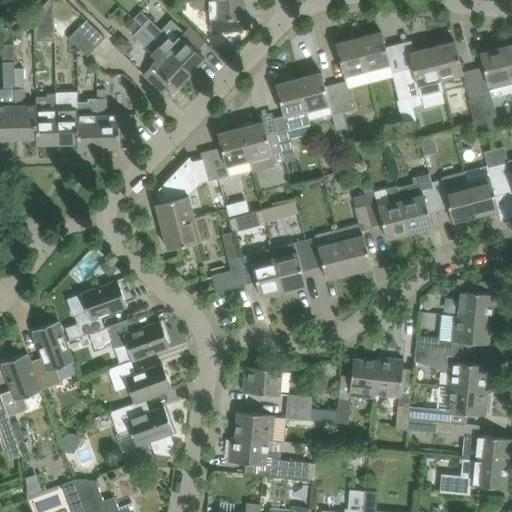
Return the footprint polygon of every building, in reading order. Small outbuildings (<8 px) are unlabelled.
[(54,0),(48,0),(41,9),(41,28),(55,28),(54,0)] [(243,0),(193,0),(194,8),(211,7),(211,31),(233,31),(233,18),(244,18),(243,0)] [(130,17),(125,23),(134,31),(139,24),(130,17)] [(149,17),(141,26),(191,73),(205,58),(197,50),(206,41),(190,26),(175,41),(149,17)] [(87,19),(78,28),(97,46),(106,37),(87,19)] [(191,73),(141,26),(133,34),(159,58),(144,74),(160,89),(168,80),(176,88),(191,73)] [(78,28),(69,38),(88,56),(97,46),(78,28)] [(382,31),(359,37),(367,70),(390,64),(382,31)] [(110,34),(95,50),(123,75),(137,59),(110,34)] [(336,43),(341,62),(345,76),(367,70),(359,37),(336,43)] [(455,41),(432,47),(441,79),(463,73),(463,72),(455,41)] [(0,138),(17,138),(16,87),(14,43),(3,44),(4,88),(0,88),(0,138)] [(511,44),(503,47),(511,79),(511,80),(511,44)] [(413,66),(403,69),(410,97),(413,106),(416,106),(413,96),(443,89),(440,79),(441,79),(432,47),(410,52),(413,66)] [(484,66),(473,69),(480,97),(491,95),(492,96),(511,91),(511,80),(511,79),(503,47),(480,53),(484,66)] [(403,69),(392,72),(401,109),(413,106),(410,97),(403,69)] [(463,73),(475,121),(486,119),(480,97),(473,69),(463,72),(463,73)] [(322,72),(299,78),(307,110),(330,105),(332,114),(343,112),(336,83),(325,86),(322,72)] [(276,84),(281,103),(285,116),(307,110),(299,78),(276,84)] [(346,80),(336,83),(343,112),(354,109),(346,80)] [(25,87),(16,87),(17,138),(37,138),(36,104),(26,104),(25,87)] [(78,92),(56,93),(58,143),(78,143),(77,109),(77,101),(78,101),(78,92)] [(37,104),(36,104),(37,138),(37,144),(58,143),(56,93),(47,93),(47,96),(36,96),(37,104)] [(77,101),(77,109),(78,143),(78,149),(99,148),(98,97),(87,97),(88,101),(78,101),(77,101)] [(107,97),(98,97),(99,148),(120,147),(119,133),(132,132),(131,114),(108,114),(107,97)] [(264,121),(241,127),(252,169),(274,163),(278,180),(289,178),(285,160),(278,132),(267,135),(264,121)] [(222,147),(211,149),(219,178),(229,175),(252,169),(241,127),(218,133),(222,147)] [(288,129),(278,132),(285,160),(296,157),(288,129)] [(397,130),(388,132),(390,142),(399,140),(397,130)] [(201,152),(202,159),(206,172),(208,180),(208,181),(219,178),(211,149),(201,152)] [(157,203),(162,227),(207,215),(206,214),(194,217),(189,195),(201,182),(208,181),(202,158),(193,161),(190,158),(191,157),(190,156),(159,189),(160,189),(161,188),(164,191),(165,194),(164,194),(165,196),(158,197),(160,203),(157,203)] [(509,162),(498,164),(505,193),(511,191),(511,171),(509,162)] [(487,165),(464,170),(476,215),(499,209),(495,195),(505,193),(498,164),(487,167),(487,165)] [(443,179),(432,181),(439,210),(449,207),(453,221),(476,215),(464,170),(442,176),(443,179)] [(398,185),(397,185),(410,232),(433,226),(429,213),(439,210),(432,181),(429,172),(413,176),(415,182),(398,186),(398,185)] [(397,185),(365,194),(373,227),(383,224),(387,238),(410,232),(397,185)] [(373,227),(365,194),(354,197),(356,206),(355,207),(361,230),(373,227)] [(277,205),(263,208),(265,219),(279,215),(277,205)] [(207,215),(162,227),(168,249),(188,244),(201,241),(213,238),(207,215)] [(233,232),(237,247),(247,284),(257,282),(261,296),(284,290),(276,257),(273,248),(251,253),(250,252),(244,229),(233,232)] [(320,241),(343,239),(342,230),(319,232),(320,241)] [(364,234),(341,240),(350,273),(372,267),(364,234)] [(316,236),(306,239),(313,267),(323,265),(327,279),(350,273),(341,240),(319,246),(316,236)] [(273,248),(276,257),(284,290),(306,284),(302,270),(313,267),(306,239),(295,242),(273,248)] [(228,250),(231,258),(229,259),(231,270),(212,275),(216,292),(247,284),(237,247),(228,250)] [(108,257),(101,264),(111,274),(118,267),(108,257)] [(482,281),(458,279),(457,291),(461,291),(458,315),(491,319),(495,320),(498,294),(481,293),(482,281)] [(65,326),(71,340),(82,336),(90,333),(105,327),(101,316),(128,306),(118,280),(81,293),(87,311),(75,315),(77,322),(65,326)] [(417,335),(416,347),(457,351),(458,341),(489,344),(491,319),(458,315),(454,314),(452,338),(417,335)] [(105,327),(90,333),(95,347),(107,342),(105,340),(111,337),(114,347),(126,343),(133,360),(170,347),(161,320),(134,330),(129,318),(107,326),(105,327)] [(42,357),(31,361),(42,390),(41,389),(62,382),(57,368),(74,361),(65,339),(58,320),(32,330),(42,357)] [(457,351),(416,347),(415,360),(449,370),(447,387),(451,387),(485,389),(487,364),(456,361),(457,351)] [(0,393),(0,394),(7,412),(8,416),(29,409),(25,397),(42,390),(31,361),(28,353),(2,362),(11,389),(0,393)] [(378,356),(378,360),(375,397),(376,393),(400,396),(404,359),(378,356)] [(354,358),(352,377),(350,395),(375,397),(378,360),(354,358)] [(136,373),(131,360),(109,369),(116,390),(128,386),(135,403),(172,389),(163,363),(136,373)] [(243,391),(263,393),(280,395),(281,389),(283,369),(246,366),(243,391)] [(402,382),(400,404),(398,404),(396,428),(408,429),(409,417),(410,405),(409,405),(411,382),(402,382)] [(485,389),(451,387),(449,411),(486,415),(488,389),(485,389)] [(288,394),(287,406),(311,408),(312,396),(288,394)] [(339,398),(336,422),(348,424),(351,400),(339,398)] [(138,416),(133,403),(110,411),(118,433),(130,428),(137,446),(151,440),(155,439),(168,434),(174,432),(164,406),(138,416)] [(410,405),(409,417),(433,420),(434,408),(410,405)] [(287,406),(286,417),(310,420),(311,408),(287,406)] [(238,411),(235,436),(268,440),(272,440),(275,415),(238,411)] [(409,417),(408,429),(431,432),(433,420),(409,417)] [(9,418),(0,420),(0,428),(6,445),(17,441),(16,437),(11,424),(9,418)] [(18,421),(11,424),(16,437),(23,435),(18,421)] [(511,437),(466,433),(464,457),(472,458),(472,459),(511,462),(511,437)] [(155,439),(151,440),(153,447),(171,441),(168,434),(155,439)] [(268,440),(235,436),(231,435),(229,461),(245,463),(244,473),(309,479),(311,462),(284,459),(267,454),(268,440)] [(157,453),(155,465),(167,467),(168,455),(157,453)] [(511,462),(472,459),(469,484),(506,488),(509,463),(511,463),(511,462)] [(74,479),(62,483),(73,511),(85,508),(74,479)] [(97,481),(74,479),(85,508),(86,511),(120,511),(115,496),(104,501),(97,481)] [(441,480),(440,491),(464,494),(465,482),(441,480)] [(234,511),(233,511),(259,511),(260,503),(247,502),(246,511),(234,511)]
